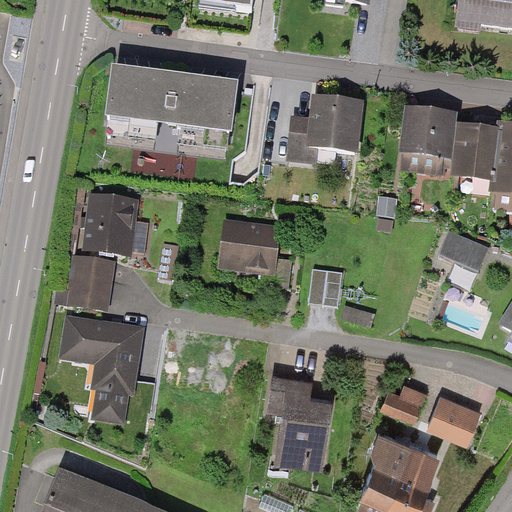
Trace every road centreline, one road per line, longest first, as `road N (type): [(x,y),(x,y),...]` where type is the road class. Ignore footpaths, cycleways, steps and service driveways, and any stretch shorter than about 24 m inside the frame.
road 1 (residential): [(511,92),(63,34)]
road 2 (primary): [(0,391),(63,34)]
